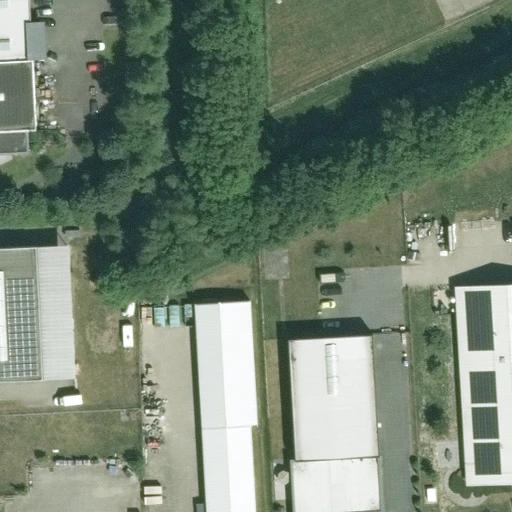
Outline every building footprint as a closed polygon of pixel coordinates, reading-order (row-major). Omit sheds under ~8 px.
[(0,0),(0,155),(27,154),(26,130),(34,130),(31,61),(28,0),(0,0)] [(439,251),(502,248),(501,221),(438,224),(439,251)] [(65,246),(37,247),(43,379),(71,378),(65,246)] [(0,248),(0,381),(39,380),(33,247),(0,248)] [(511,287),(454,290),(464,487),(511,484),(511,287)] [(195,304),(201,428),(249,426),(257,425),(252,302),(195,304)] [(382,511),(375,344),(288,347),(295,511),(382,511)] [(253,511),(249,426),(201,428),(204,511),(253,511)]
